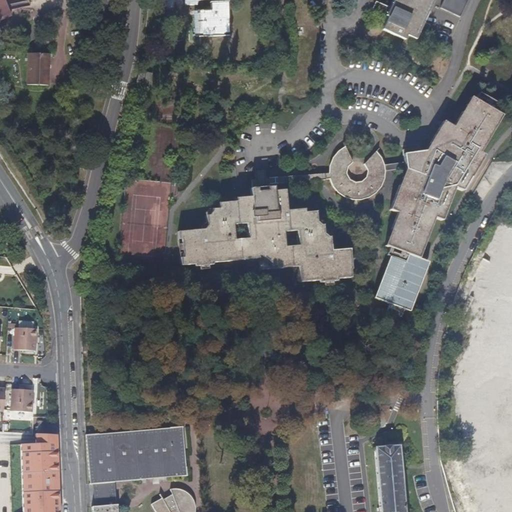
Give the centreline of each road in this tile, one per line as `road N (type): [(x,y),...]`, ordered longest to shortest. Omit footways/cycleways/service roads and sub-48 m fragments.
road 1 (residential): [(135,0),(116,105),(57,283)]
road 2 (unknown): [(255,285),(64,268)]
road 3 (residential): [(65,374),(73,511)]
